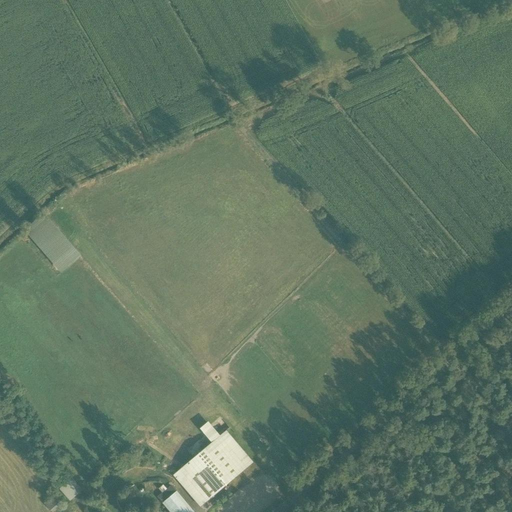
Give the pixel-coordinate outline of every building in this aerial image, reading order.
[(41,215),(21,233),(58,274),(77,256),(41,215)] [(209,501),(253,463),(226,431),(173,475),(201,507),(209,501)] [(81,493),(70,481),(58,491),(69,503),(81,493)] [(191,511),(170,486),(156,497),(168,511),(191,511)] [(48,511),(56,511),(63,506),(56,499),(45,508),(48,511)]
